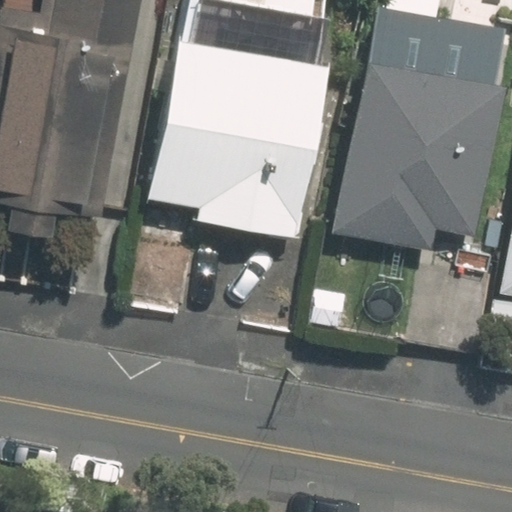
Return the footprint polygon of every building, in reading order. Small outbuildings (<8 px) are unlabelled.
[(41,211),(91,220),(132,0),(40,0),(39,8),(0,0),(0,226),(37,233),(41,211)] [(325,0),(174,0),(168,40),(158,38),(133,195),(186,204),(183,221),(288,238),(325,0)] [(349,57),(320,232),(337,235),(426,250),(429,231),(466,237),(501,25),(367,3),(358,59),(349,57)] [(511,166),(491,293),(511,296),(511,166)] [(474,338),(487,271),(443,263),(441,275),(415,270),(402,340),(433,346),(436,331),(474,338)]
